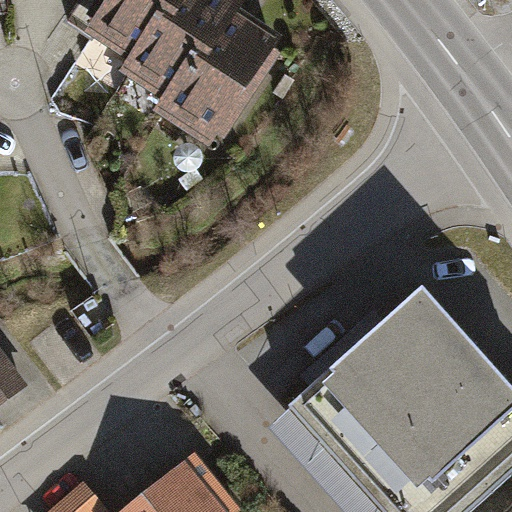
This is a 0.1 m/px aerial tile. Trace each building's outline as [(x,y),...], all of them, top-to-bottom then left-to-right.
[(115,0),(91,38),(138,68),(182,0),(115,0)] [(243,10),(227,0),(182,0),(138,68),(130,82),(178,113),(235,24),(243,10)] [(282,54),(235,24),(178,113),(170,126),(218,156),(282,54)] [(296,408),(387,511),(466,511),(511,473),(511,390),(427,294),(367,346),(296,408)] [(0,352),(0,408),(27,388),(0,352)] [(227,511),(208,488),(185,461),(121,511),(107,511),(84,483),(48,511),(227,511)]
